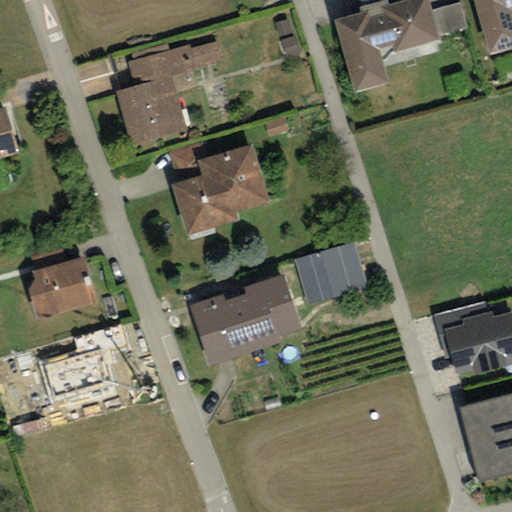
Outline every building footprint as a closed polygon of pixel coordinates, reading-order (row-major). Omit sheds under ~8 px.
[(427,0),(381,0),(332,14),(353,87),(388,77),(380,50),(437,33),(427,0)] [(511,0),(475,0),(489,48),(511,41),(511,0)] [(443,37),(469,33),(465,8),(439,12),(443,37)] [(189,43),(127,61),(134,84),(116,89),(131,143),(187,128),(172,75),(196,68),(189,43)] [(178,81),(181,94),(199,89),(195,76),(178,81)] [(0,105),(0,154),(20,148),(6,104),(0,105)] [(252,141),(199,157),(202,171),(176,178),(173,179),(188,232),(238,217),(236,208),(269,198),(252,141)] [(168,149),(176,178),(202,171),(199,157),(194,142),(168,149)] [(354,242),(296,258),(308,301),(367,285),(354,242)] [(29,270),(40,313),(96,298),(85,255),(29,270)] [(223,291),(189,303),(208,363),(280,339),(262,284),(224,297),(223,291)] [(491,299),(434,312),(445,356),(450,355),(454,373),(511,359),(511,308),(494,312),(491,299)] [(77,352),(37,364),(51,409),(114,389),(104,355),(128,347),(121,325),(73,340),(77,352)] [(511,390),(460,404),(479,478),(511,469),(511,390)]
